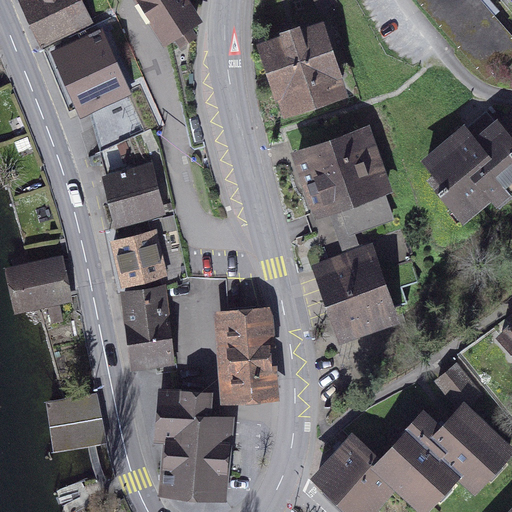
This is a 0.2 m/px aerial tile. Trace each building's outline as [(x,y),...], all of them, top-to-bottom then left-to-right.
[(80,0),(22,0),(42,41),(89,19),(80,0)] [(151,0),(179,44),(195,30),(177,0),(151,0)] [(511,36),(480,0),(419,0),(488,79),(511,57),(511,36)] [(321,27),(267,44),(287,110),(341,93),(321,27)] [(102,36),(57,53),(82,112),(91,111),(104,151),(146,131),(102,36)] [(511,144),(487,113),(427,161),(469,213),(511,178),(511,144)] [(353,225),(395,210),(364,129),(292,157),(296,168),(314,216),(346,205),(353,225)] [(118,150),(103,155),(117,218),(161,206),(153,169),(131,174),(118,150)] [(153,234),(116,244),(125,281),(163,271),(153,234)] [(371,244),(316,262),(319,271),(338,329),(393,312),(371,244)] [(57,264),(0,273),(0,280),(5,312),(63,302),(57,264)] [(163,288),(127,293),(133,360),(172,357),(163,288)] [(214,294),(215,313),(274,311),(273,292),(214,294)] [(236,395),(271,392),(265,314),(231,317),(236,395)] [(511,325),(499,339),(511,351),(511,325)] [(353,438),(318,476),(355,511),(368,511),(395,482),(423,508),(459,471),(474,487),(510,450),(465,407),(478,396),(453,368),(438,382),(458,405),(437,426),(425,416),(380,465),(353,438)] [(207,397),(165,393),(161,437),(169,438),(165,490),(221,494),(227,422),(205,420),(207,397)] [(98,396),(40,407),(49,453),(107,442),(98,396)]
